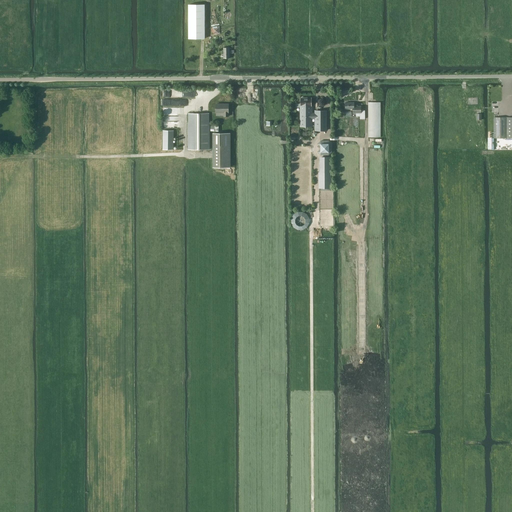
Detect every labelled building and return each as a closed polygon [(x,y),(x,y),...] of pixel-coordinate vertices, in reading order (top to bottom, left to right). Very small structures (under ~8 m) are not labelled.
[(188,5),(189,39),(205,39),(205,5),(188,5)] [(229,47),(223,48),(224,58),(230,58),(229,54),(234,53),(234,50),(229,50),(229,47)] [(311,98),(301,98),(301,104),(296,104),(296,107),(301,107),(301,126),(311,126),(311,118),(315,118),(315,131),(326,131),(326,111),(315,111),(315,114),(312,114),(311,98)] [(368,137),(381,137),(380,102),(368,102),(368,137)] [(361,106),(354,106),(354,103),(345,103),(345,109),(353,109),(353,113),(360,113),(360,119),(365,119),(365,111),(361,111),(361,106)] [(224,116),(228,116),(228,112),(228,104),(216,104),(216,113),(224,112),(224,116)] [(209,149),(209,127),(209,113),(188,114),(189,149),(209,149)] [(506,130),(506,118),(494,118),(494,130),(494,139),(506,139),(506,130)] [(173,150),(174,131),(163,130),(163,149),(173,150)] [(213,133),(213,167),(230,167),(230,133),(213,133)] [(321,155),(329,155),(332,152),(332,144),(329,141),(321,141),(318,144),(320,147),(320,149),(318,152),(321,155)] [(319,188),(331,188),(331,157),(321,157),(321,173),(319,173),(319,188)]
